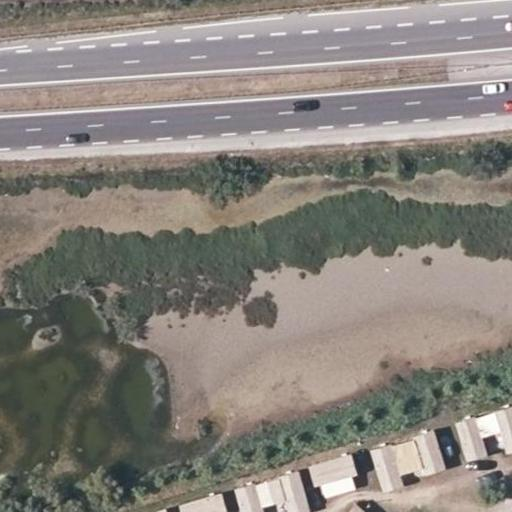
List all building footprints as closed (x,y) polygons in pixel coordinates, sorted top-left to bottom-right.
[(511,405),(457,423),(470,461),(492,454),(486,436),(502,431),(510,453),(511,452),(511,405)] [(437,429),(415,436),(416,439),(373,453),(385,490),(450,469),(437,429)] [(313,465),(324,499),(362,486),(351,453),(313,465)] [(301,470),(236,488),(243,511),(271,511),(270,504),(287,499),(290,511),(311,511),(313,511),(301,470)] [(228,511),(224,493),(184,501),(185,511),(228,511)]
